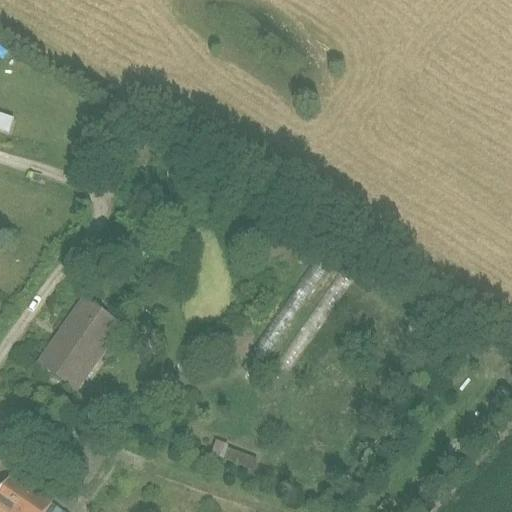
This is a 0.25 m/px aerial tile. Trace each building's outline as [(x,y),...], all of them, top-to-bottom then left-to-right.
[(0,115),(0,131),(13,136),(18,122),(0,115)] [(320,260),(314,276),(327,281),(333,266),(320,260)] [(69,384),(84,393),(123,332),(85,308),(46,369),(69,384)] [(276,324),(255,358),(265,364),(286,331),(276,324)] [(257,470),(261,457),(221,444),(217,457),(257,470)] [(15,482),(0,503),(0,510),(2,511),(54,511),(56,510),(15,482)]
